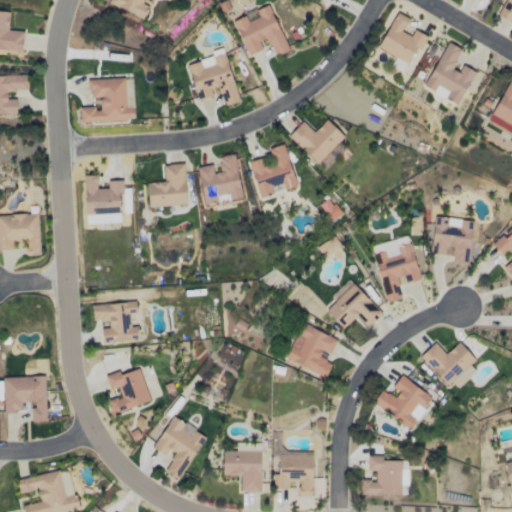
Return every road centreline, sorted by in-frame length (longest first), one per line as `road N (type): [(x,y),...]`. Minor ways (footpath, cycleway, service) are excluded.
road 1 (residential): [(59,150),(194,141),(250,126),(304,95),(345,55),(378,0)]
road 2 (residential): [(190,511),(127,475),(95,430),(73,372),(68,281)]
road 3 (residential): [(341,511),(341,452),(369,371),(401,338),(463,307)]
road 4 (residential): [(59,150),(56,67),(72,0)]
road 5 (residential): [(68,281),(59,150)]
